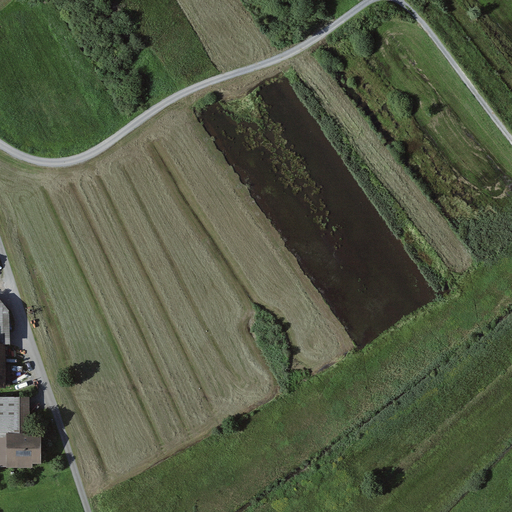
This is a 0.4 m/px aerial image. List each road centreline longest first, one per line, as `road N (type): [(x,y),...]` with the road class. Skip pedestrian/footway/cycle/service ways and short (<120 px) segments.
road 1 (track): [(368,0),(285,56),(156,108),(101,150),(33,163),(0,145)]
road 2 (unclassified): [(84,511),(0,254)]
road 3 (track): [(511,141),(400,0)]
